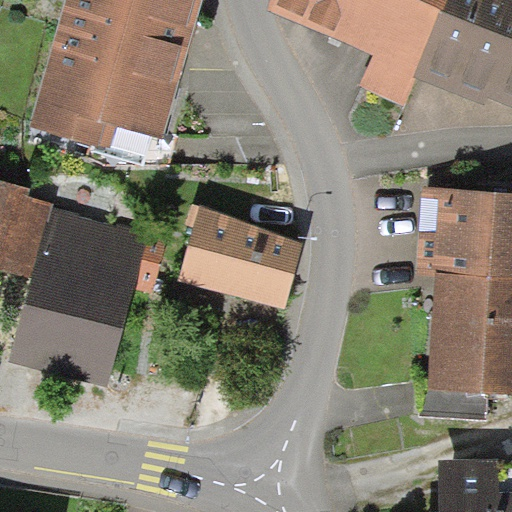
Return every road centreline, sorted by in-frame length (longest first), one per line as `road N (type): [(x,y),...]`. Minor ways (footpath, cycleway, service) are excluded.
road 1 (residential): [(260,493),(320,326),(326,220),(315,166),(256,62),(234,0)]
road 2 (unclassified): [(0,444),(165,468),(260,493)]
